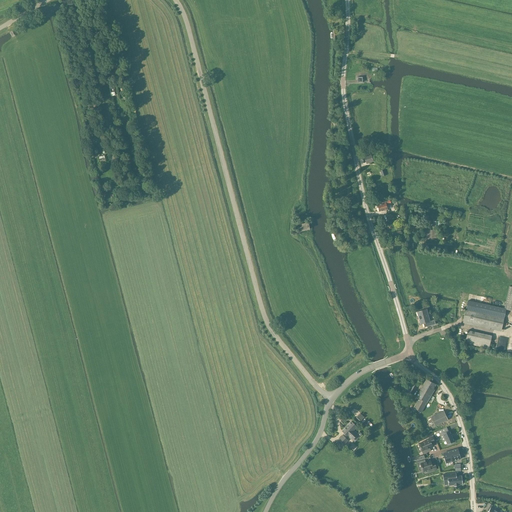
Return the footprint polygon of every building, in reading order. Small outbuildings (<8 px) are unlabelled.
[(114,83),(107,84),(107,86),(108,85),(110,93),(114,92),(116,92),(114,83)] [(366,164),(373,162),(376,161),(374,156),(372,156),(371,155),(364,157),(366,164)] [(382,204),(377,205),(379,212),(384,210),(385,211),(386,210),(387,209),(386,205),(391,204),(390,200),(385,201),(382,202),(382,204)] [(310,230),(308,222),(296,224),(298,232),(310,230)] [(438,230),(422,229),(422,241),(437,242),(438,230)] [(467,302),(466,307),(462,323),(501,332),(504,315),(506,310),(467,302)] [(420,324),(423,323),(424,327),(435,324),(434,320),(430,321),(426,309),(417,312),(420,324)] [(465,330),(463,341),(488,346),(490,335),(465,330)] [(413,407),(417,410),(423,400),(421,400),(428,388),(427,388),(428,386),(429,387),(430,384),(429,383),(430,382),(426,379),(416,397),(419,398),(413,407)] [(423,400),(417,410),(422,412),(434,390),(433,390),(436,385),(430,382),(429,383),(430,384),(429,387),(428,386),(427,388),(428,388),(421,400),(423,400)] [(405,390),(407,391),(407,392),(413,395),(417,386),(412,383),(409,387),(407,386),(405,390)] [(432,417),(435,425),(447,420),(443,412),(432,417)] [(360,421),(364,417),(360,413),(356,417),(360,421)] [(354,431),(353,430),(357,427),(351,422),(342,431),(348,436),(353,441),(354,439),(355,439),(355,438),(358,435),(354,431)] [(446,427),(438,431),(440,435),(443,434),(447,445),(449,444),(449,445),(453,443),(453,442),(454,442),(449,431),(448,431),(446,427)] [(342,436),(339,440),(344,444),(347,440),(342,436)] [(419,444),(423,454),(430,450),(429,447),(432,446),(431,444),(434,442),(432,437),(426,440),(427,441),(419,444)] [(443,453),(446,463),(460,459),(458,449),(443,453)] [(425,460),(420,462),(423,471),(427,470),(428,472),(436,469),(434,462),(431,463),(430,461),(425,462),(425,460)] [(455,473),(443,474),(444,480),(448,480),(449,485),(454,485),(454,486),(458,485),(458,484),(462,484),(461,476),(456,476),(455,473)] [(489,511),(488,511),(501,511),(502,511),(499,509),(498,511),(491,507),(492,505),(489,503),(485,509),(489,511)]
